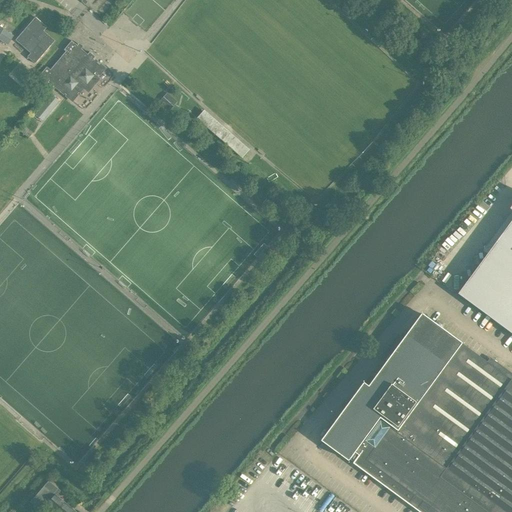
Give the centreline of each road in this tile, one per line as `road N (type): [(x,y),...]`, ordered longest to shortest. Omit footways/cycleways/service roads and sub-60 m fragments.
road 1 (unclassified): [(96,511),(511,37)]
road 2 (track): [(215,511),(511,170)]
